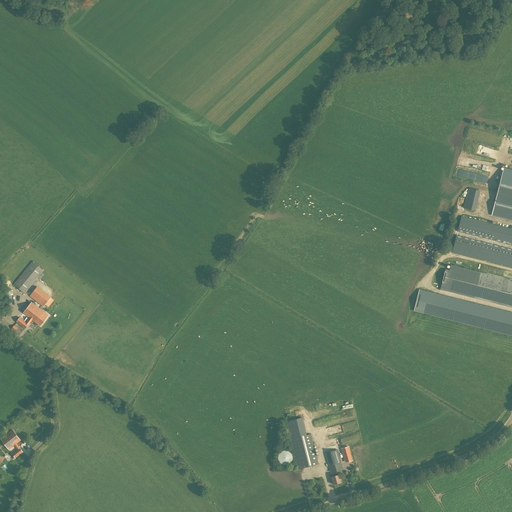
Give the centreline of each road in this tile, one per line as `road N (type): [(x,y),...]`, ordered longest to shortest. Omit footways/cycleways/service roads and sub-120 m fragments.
road 1 (tertiary): [(299,511),(454,461),(484,446),(511,417)]
road 2 (unclassified): [(14,511),(25,466),(51,423),(44,361)]
